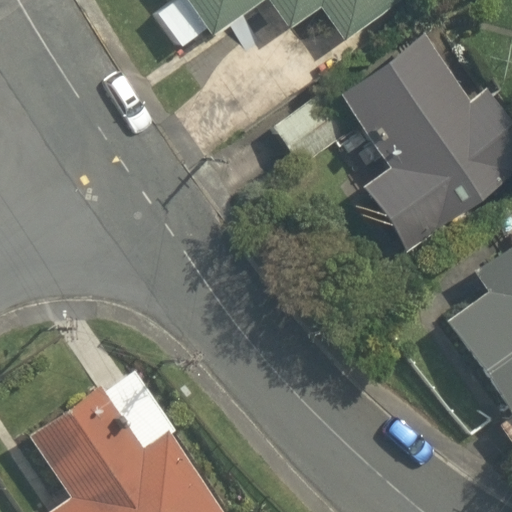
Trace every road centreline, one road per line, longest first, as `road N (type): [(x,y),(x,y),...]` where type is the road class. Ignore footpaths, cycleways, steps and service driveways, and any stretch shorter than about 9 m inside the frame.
road 1 (residential): [(116,160),(350,453),(425,511)]
road 2 (residential): [(16,0),(116,160)]
road 3 (residential): [(0,247),(116,160)]
